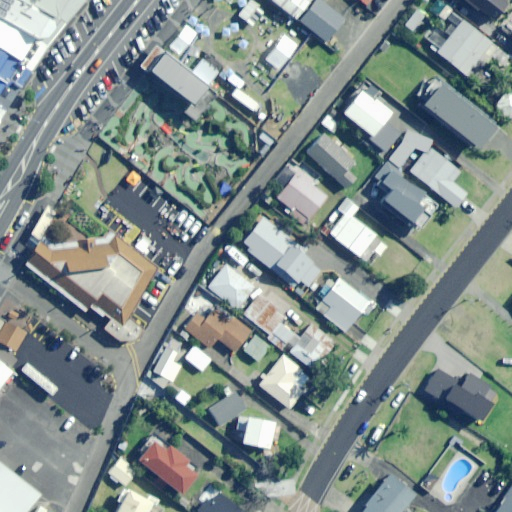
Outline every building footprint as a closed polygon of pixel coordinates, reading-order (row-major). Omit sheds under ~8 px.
[(0,0),(0,119),(46,46),(70,15),(82,0),(0,0)] [(270,0),(294,19),(309,0),(270,0)] [(343,18),(320,0),(313,0),(298,20),(324,42),(343,18)] [(453,0),(467,11),(476,0),(453,0)] [(503,37),(511,25),(511,22),(494,8),(483,22),(503,37)] [(423,15),(415,9),(403,24),(411,31),(423,15)] [(490,42),(461,19),(435,51),(464,74),(490,42)] [(154,44),(137,65),(190,106),(205,86),(154,44)] [(492,127),(436,83),(419,105),(475,148),(492,127)] [(364,92),(370,97),(377,89),(371,84),(364,92)] [(361,90),(343,112),(370,133),(372,135),(386,119),(392,111),(375,98),(374,100),(370,97),(364,92),(361,90)] [(511,95),(505,90),(492,107),(510,121),(511,118),(511,95)] [(328,113),(339,123),(344,117),(333,108),(328,113)] [(322,121),(334,132),(341,124),(339,123),(328,113),(322,121)] [(367,137),(385,152),(401,132),(386,119),(372,135),(370,133),(367,137)] [(430,139),(405,129),(400,142),(423,151),(428,146),(430,139)] [(272,139),(261,131),(257,136),(267,144),(272,139)] [(322,133),(304,152),(345,189),(355,178),(346,170),(353,161),(322,133)] [(391,152),(399,158),(408,148),(400,142),(391,152)] [(423,151),(407,170),(454,207),(465,192),(451,181),(459,171),(428,146),(423,151)] [(402,174),(385,160),(372,175),(378,180),(374,184),(384,192),(379,199),(377,204),(405,225),(419,208),(415,204),(422,191),(405,182),(399,178),(402,174)] [(312,180),(296,169),(274,196),(291,210),(288,213),(301,223),(306,217),(308,219),(326,196),(310,183),(312,180)] [(338,209),(344,213),(352,203),(345,199),(338,209)] [(349,217),(344,213),(329,232),(365,259),(379,240),(374,236),(376,235),(351,215),(349,217)] [(299,246),(261,216),(241,241),(248,246),(245,250),(293,287),(299,280),(307,286),(319,270),(311,263),(313,260),(302,252),(307,246),(303,242),(299,246)] [(323,225),(319,230),(326,235),(330,229),(323,225)] [(108,229),(102,236),(52,242),(42,234),(31,250),(33,251),(24,263),(83,311),(91,302),(110,318),(121,325),(127,317),(156,267),(108,229)] [(254,286),(224,264),(208,286),(237,308),(254,286)] [(367,300),(338,278),(321,300),(329,306),(323,314),(344,330),(360,310),(365,314),(371,306),(366,303),(367,300)] [(330,338),(309,322),(299,337),(279,321),(283,316),(275,310),(277,307),(258,293),(243,312),(269,334),(272,332),(285,342),(286,341),(292,345),(289,351),(312,370),(331,344),(328,342),(330,338)] [(204,318),(196,311),(183,328),(210,347),(216,339),(233,351),(250,329),(232,315),(229,319),(213,306),(204,318)] [(0,317),(0,342),(15,351),(25,332),(0,317)] [(121,325),(110,318),(102,327),(118,340),(132,340),(142,327),(127,317),(121,325)] [(269,345),(254,333),(243,348),(257,360),(269,345)] [(202,371),(211,359),(194,346),(185,358),(202,371)] [(175,353),(165,347),(152,370),(171,381),(180,365),(171,360),(175,353)] [(300,369),(281,354),(265,374),(261,373),(260,375),(263,377),(258,384),(288,407),(302,390),(298,388),(307,376),(299,371),(300,369)] [(0,511),(24,511),(37,494),(0,464),(0,387),(14,371),(0,360),(0,511)] [(437,367),(423,389),(443,402),(445,399),(449,401),(446,406),(459,414),(462,410),(481,422),(494,403),(492,402),(498,392),(490,387),(491,385),(469,371),(464,379),(458,375),(455,379),(437,367)] [(245,408),(233,390),(208,407),(219,425),(245,408)] [(272,422),(245,416),(239,443),(266,448),(268,439),(273,440),(277,425),(272,423),(272,422)] [(127,443),(119,439),(117,446),(123,449),(127,443)] [(162,449),(151,440),(136,459),(179,494),(195,474),(183,464),(186,460),(167,444),(162,449)] [(119,457),(107,471),(110,474),(109,476),(116,482),(117,479),(124,485),(136,471),(119,457)] [(358,511),(398,511),(413,495),(388,475),(358,511)] [(511,511),(511,484),(492,511),(511,511)] [(145,498),(121,487),(115,500),(119,502),(113,511),(149,511),(156,499),(147,494),(145,498)] [(208,500),(204,498),(195,509),(198,511),(240,511),(239,511),(240,509),(215,491),(208,500)]
